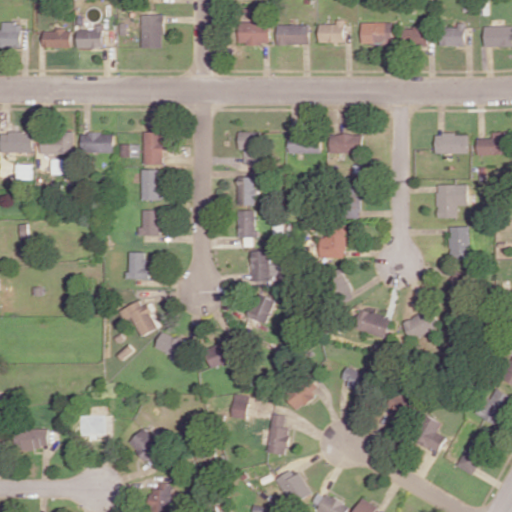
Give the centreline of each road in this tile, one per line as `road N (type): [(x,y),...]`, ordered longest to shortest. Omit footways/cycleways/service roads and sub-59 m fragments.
road 1 (residential): [(0,88),(511,89)]
road 2 (residential): [(204,89),(203,292)]
road 3 (residential): [(400,262),(401,91)]
road 4 (residential): [(464,511),(346,441)]
